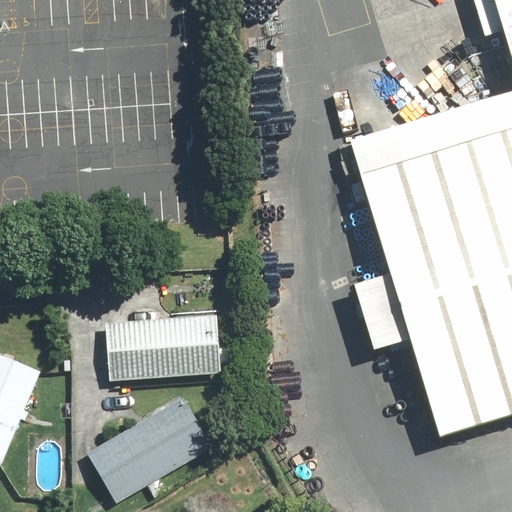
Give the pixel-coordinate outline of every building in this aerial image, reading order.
[(511,0),(481,0),(511,104),(511,0)] [(511,140),(357,185),(431,443),(511,419),(511,140)] [(221,310),(105,318),(109,378),(225,370),(221,310)] [(0,458),(2,460),(44,368),(0,348),(0,458)] [(212,442),(180,393),(86,454),(118,504),(212,442)]
